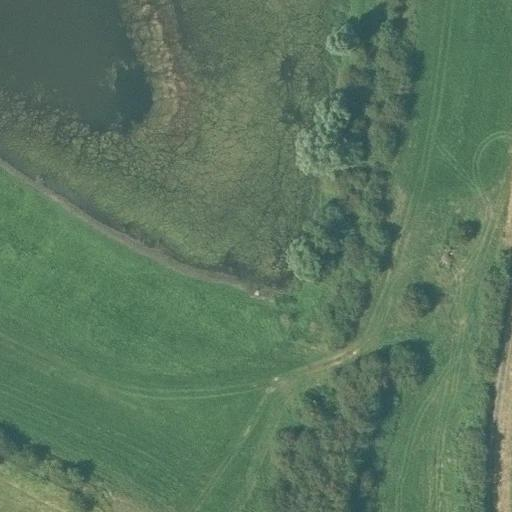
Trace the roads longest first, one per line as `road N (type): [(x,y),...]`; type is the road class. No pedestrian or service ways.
road 1 (track): [(441,0),(388,303),(345,356),(260,408)]
road 2 (track): [(511,313),(493,511)]
